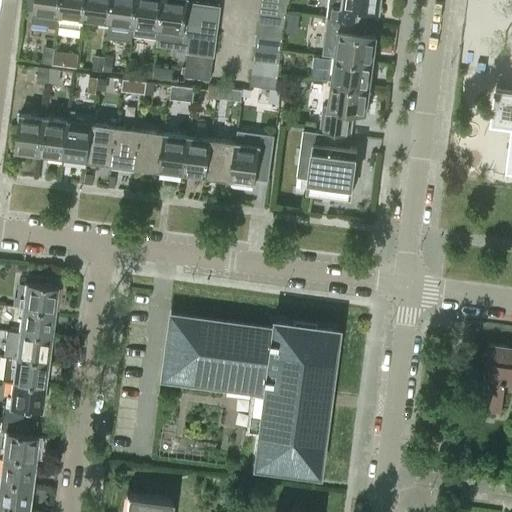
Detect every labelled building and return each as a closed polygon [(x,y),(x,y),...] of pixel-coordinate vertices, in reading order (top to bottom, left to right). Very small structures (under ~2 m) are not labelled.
[(34,0),(32,20),(57,24),(59,0),(34,0)] [(85,0),(59,0),(57,24),(82,27),(83,18),(85,0)] [(111,0),(85,0),(83,18),(109,22),(111,0)] [(137,0),(111,0),(109,22),(134,25),(137,0)] [(158,36),(162,0),(137,0),(134,25),(133,33),(158,36)] [(194,2),(193,4),(187,3),(187,0),(162,0),(158,36),(183,39),(188,40),(187,51),(213,54),(214,42),(216,30),(218,18),(219,5),(194,2)] [(286,3),(263,0),(260,0),(259,12),(285,15),(286,3)] [(381,0),(329,0),(327,16),(334,17),(365,21),(367,9),(380,11),(381,0)] [(285,15),(259,12),(258,23),(283,27),(285,15)] [(365,21),(334,17),(332,30),(337,30),(334,56),(373,61),(377,34),(364,33),(365,21)] [(283,27),(258,23),(256,35),(282,39),(283,27)] [(282,39),(256,35),(254,47),(280,51),(282,39)] [(44,46),(42,61),(51,63),(54,47),(44,46)] [(64,49),(54,47),(51,63),(62,64),(64,49)] [(280,51),(254,47),(253,59),(279,62),(280,51)] [(213,54),(187,51),(186,63),(211,66),(213,54)] [(96,56),(94,68),(102,69),(104,57),(96,56)] [(373,61),(334,56),(330,82),(370,87),(373,61)] [(112,58),(104,57),(102,69),(110,71),(112,58)] [(279,62),(253,59),(251,71),(277,74),(279,62)] [(152,76),(154,64),(146,63),(144,75),(152,76)] [(211,66),(186,63),(184,75),(210,78),(211,66)] [(48,84),(50,68),(38,66),(36,82),(48,84)] [(59,85),(62,69),(50,68),(48,84),(59,85)] [(277,74),(251,71),(250,84),(275,87),(277,74)] [(88,87),(96,88),(98,76),(90,75),(88,87)] [(106,77),(98,76),(96,88),(104,89),(106,77)] [(147,81),(139,80),(137,92),(145,93),(147,81)] [(155,82),(147,81),(145,93),(153,94),(155,82)] [(370,87),(330,82),(327,106),(322,105),(320,118),(352,122),(354,110),(366,112),(370,87)] [(248,88),(219,84),(217,94),(247,99),(248,88)] [(511,89),(496,87),(491,120),(511,123),(511,128),(507,166),(511,166),(511,89)] [(15,150),(39,154),(44,114),(20,111),(15,150)] [(68,118),(44,114),(39,154),(63,157),(68,118)] [(92,121),(68,118),(63,157),(86,160),(92,121)] [(352,122),(320,118),(319,130),(350,134),(352,122)] [(116,124),(92,121),(86,160),(111,163),(116,124)] [(141,127),(116,124),(111,163),(135,166),(141,127)] [(164,130),(141,127),(135,166),(158,169),(164,130)] [(236,129),(235,140),(229,179),(254,182),(257,164),(267,166),(272,129),(256,127),(256,132),(236,129)] [(303,128),(297,175),(309,177),(307,189),(323,191),(323,185),(331,186),(330,192),(351,194),(357,147),(349,146),(350,134),(303,128)] [(188,133),(164,130),(158,169),(182,173),(188,133)] [(212,137),(188,133),(182,173),(206,176),(212,137)] [(235,140),(212,137),(206,176),(229,179),(235,140)] [(19,296),(18,306),(53,310),(56,285),(24,281),(22,297),(19,296)] [(53,310),(18,306),(17,316),(19,316),(17,331),(50,335),(53,310)] [(335,332),(335,328),(332,328),(332,329),(314,326),(291,323),(273,321),(273,320),(270,320),(270,323),(270,326),(173,313),(170,312),(169,316),(170,316),(166,345),(166,349),(163,373),(162,373),(161,377),(163,377),(165,377),(165,376),(250,387),(262,389),(256,432),(253,458),(252,458),(252,461),(255,461),(256,461),(306,467),(313,468),(313,469),(316,469),(317,466),(316,466),(324,409),(324,405),(324,404),(326,394),(326,392),(326,388),(334,332),(335,332)] [(46,359),(50,335),(17,331),(6,330),(3,353),(46,359)] [(511,345),(489,342),(486,359),(489,360),(483,409),(501,411),(505,380),(511,380),(511,345)] [(43,384),(46,359),(3,353),(1,379),(11,380),(43,384)] [(43,384),(11,380),(9,395),(6,395),(5,404),(2,404),(0,416),(26,419),(28,408),(40,409),(43,384)] [(26,419),(0,416),(0,419),(0,429),(4,430),(1,454),(33,459),(36,434),(24,432),(26,419)] [(33,459),(1,454),(0,458),(0,479),(30,484),(33,459)] [(30,484),(0,479),(0,505),(27,508),(30,484)] [(126,492),(122,511),(168,511),(170,497),(126,492)]
